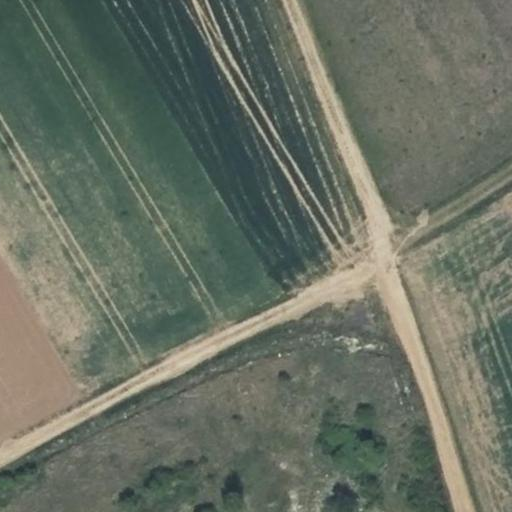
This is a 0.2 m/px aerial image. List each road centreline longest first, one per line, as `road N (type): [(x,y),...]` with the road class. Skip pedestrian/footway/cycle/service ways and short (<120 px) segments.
road 1 (track): [(0,457),(394,242),(400,292),(470,511)]
road 2 (track): [(291,0),(394,242),(511,167)]
